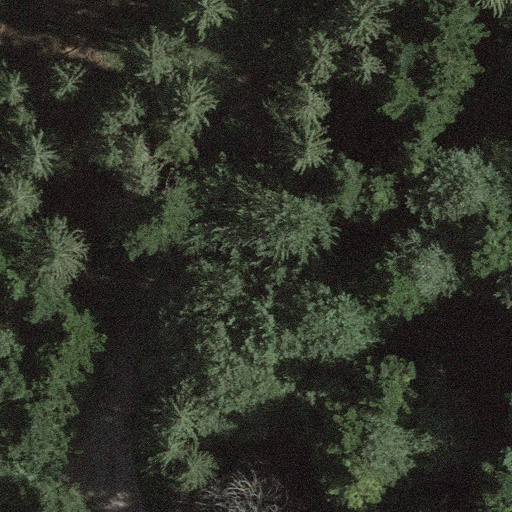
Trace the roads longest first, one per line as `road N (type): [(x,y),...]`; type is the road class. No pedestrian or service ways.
road 1 (track): [(128,511),(114,464),(115,424),(216,153),(229,0)]
road 2 (track): [(223,111),(276,0)]
